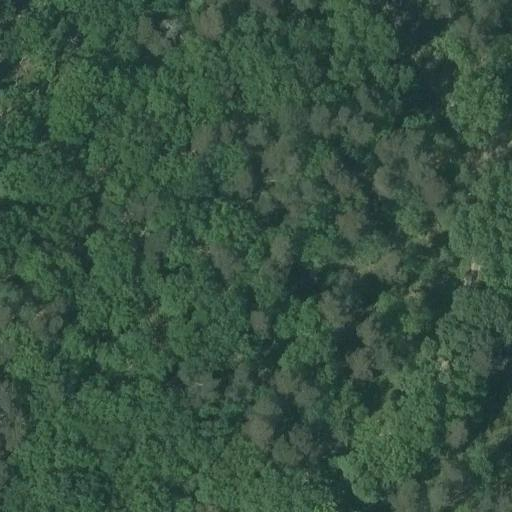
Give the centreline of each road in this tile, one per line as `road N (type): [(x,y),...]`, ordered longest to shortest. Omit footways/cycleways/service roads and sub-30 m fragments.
road 1 (track): [(478,202),(405,357),(290,511)]
road 2 (track): [(511,121),(478,202),(357,0)]
